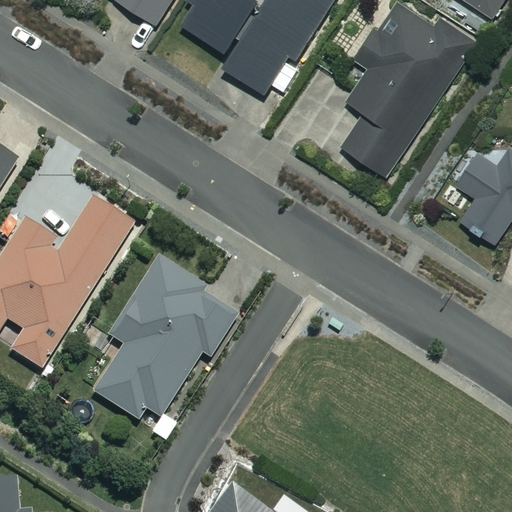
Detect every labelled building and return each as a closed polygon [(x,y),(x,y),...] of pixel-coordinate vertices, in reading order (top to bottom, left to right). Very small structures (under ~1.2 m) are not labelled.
[(116,0),(161,28),(179,0),(116,0)] [(345,0),(279,0),(273,10),(256,0),(199,0),(183,27),(239,63),(231,74),(270,99),(297,58),(305,63),(345,0)] [(510,0),(463,0),(496,22),(510,0)] [(438,31),(403,7),(362,66),(374,74),(353,106),(370,118),(347,151),(390,180),(481,47),(445,21),(438,31)] [(0,193),(19,164),(0,152),(0,193)] [(511,159),(504,172),(485,159),(464,191),(482,204),(467,226),(501,249),(511,232),(511,159)] [(137,230),(96,204),(65,252),(28,228),(0,270),(0,340),(2,341),(12,324),(29,335),(16,355),(45,373),(137,230)] [(211,293),(164,263),(113,341),(128,350),(98,397),(143,426),(153,411),(165,419),(207,355),(215,361),(242,319),(208,297),(211,293)] [(22,511),(22,485),(0,485),(0,511),(22,511)] [(266,511),(239,491),(223,511),(266,511)]
